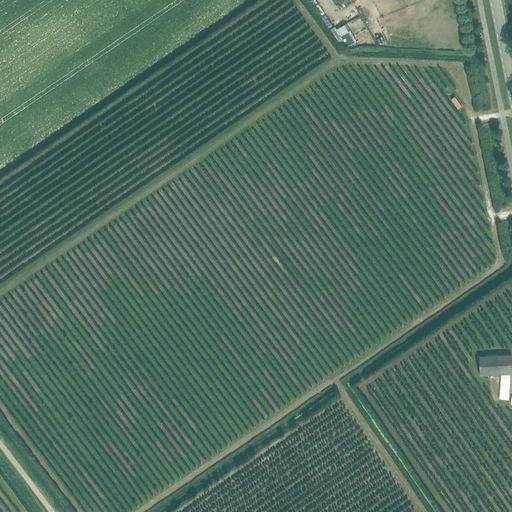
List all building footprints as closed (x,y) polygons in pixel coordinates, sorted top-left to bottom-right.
[(321,17),(325,14),(318,4),(314,7),(321,17)] [(337,30),(347,47),(355,42),(345,25),(337,30)] [(450,94),(457,103),(461,100),(454,91),(450,94)] [(511,373),(511,354),(479,358),(481,377),(511,373)] [(501,380),(500,397),(510,398),(511,381),(501,380)]
